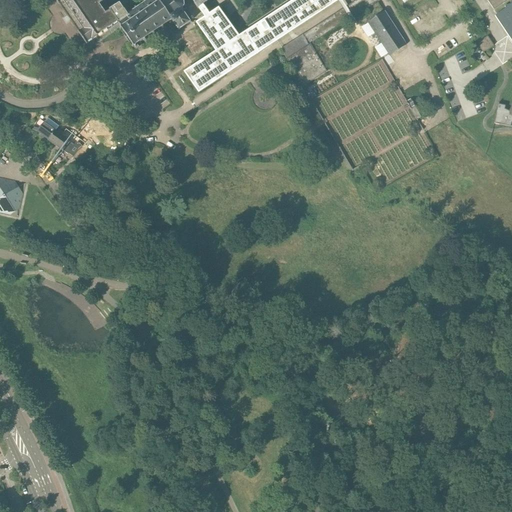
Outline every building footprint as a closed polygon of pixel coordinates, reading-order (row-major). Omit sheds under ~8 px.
[(134,47),(136,49),(142,46),(140,43),(144,41),(145,43),(164,30),(169,36),(179,30),(190,22),(184,12),(184,11),(182,11),(183,6),(185,7),(186,5),(183,5),(183,1),(185,0),(184,0),(182,0),(191,0),(198,9),(199,9),(201,12),(205,18),(197,23),(217,51),(185,72),(198,93),(340,0),(295,0),(239,37),(219,8),(210,14),(203,5),(207,3),(205,0),(55,0),(58,4),(64,0),(72,13),(84,29),(78,33),(86,45),(118,23),(121,26),(120,26),(121,28),(120,29),(121,30),(122,29),(125,33),(123,34),(126,37),(130,43),(131,42),(133,45),(132,46),(133,47),(134,47)] [(505,109),(505,106),(499,104),(499,103),(494,123),(511,126),(511,125),(511,126),(511,123),(511,122),(511,0),(486,0),(510,35),(511,33),(511,105),(509,111),(505,109)] [(406,45),(384,12),(368,22),(390,56),(406,45)] [(490,37),(479,44),(485,54),(496,47),(490,37)] [(303,87),(327,71),(310,44),(285,60),(303,87)] [(411,99),(406,102),(417,120),(422,117),(411,99)] [(38,132),(49,140),(56,131),(59,127),(48,118),(45,122),(39,118),(35,125),(34,131),(38,132)] [(29,144),(36,134),(26,128),(22,135),(29,144)] [(56,131),(49,140),(62,150),(68,154),(68,153),(78,161),(95,145),(90,141),(83,147),(77,142),(74,146),(69,142),(69,141),(56,131)] [(15,181),(0,177),(0,212),(10,214),(19,208),(23,194),(15,181)] [(74,186),(78,183),(74,177),(70,180),(74,186)]
